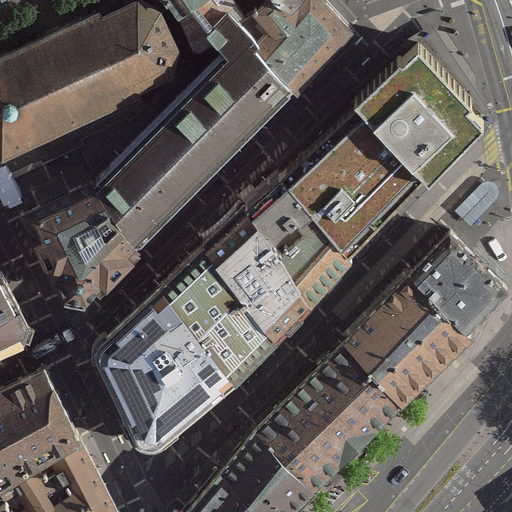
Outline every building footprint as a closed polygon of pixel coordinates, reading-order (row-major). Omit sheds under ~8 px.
[(98,9),(0,55),(0,149),(1,153),(36,137),(41,146),(141,99),(135,86),(170,70),(176,46),(159,8),(142,0),(113,0),(104,4),(107,11),(100,14),(98,9)] [(173,0),(206,61),(222,41),(249,12),(241,0),(173,0)] [(241,0),(249,12),(259,0),(241,0)] [(343,9),(334,0),(259,0),(249,12),(285,44),(272,58),(295,86),(324,56),(315,47),(341,22),(343,9)] [(94,179),(141,242),(295,86),(272,58),(285,44),(249,12),(222,41),(225,50),(147,123),(94,179)] [(417,35),(354,91),(365,104),(425,170),(429,175),(486,115),(417,35)] [(288,175),(349,247),(377,218),(425,170),(365,104),(317,151),(288,175)] [(245,197),(311,297),(353,252),(349,247),(288,175),(281,167),(245,197)] [(104,281),(141,242),(94,179),(30,209),(63,289),(86,292),(104,281)] [(203,239),(277,336),(311,297),(245,197),(203,239)] [(450,225),(409,265),(473,328),(509,282),(450,225)] [(162,278),(235,375),(277,336),(203,239),(162,278)] [(0,346),(34,330),(0,265),(0,346)] [(409,265),(342,334),(402,396),(473,328),(409,265)] [(162,278),(105,328),(99,337),(96,348),(131,425),(137,433),(149,439),(167,431),(235,375),(162,278)] [(342,334),(258,418),(317,483),(402,396),(342,334)] [(88,338),(71,347),(94,392),(111,383),(88,338)] [(22,462),(80,436),(43,361),(0,385),(0,453),(7,468),(22,462)] [(258,418),(219,465),(267,511),(288,511),(317,483),(258,418)] [(39,500),(17,511),(118,511),(120,511),(80,436),(22,462),(39,500)] [(267,511),(219,465),(177,511),(267,511)]
